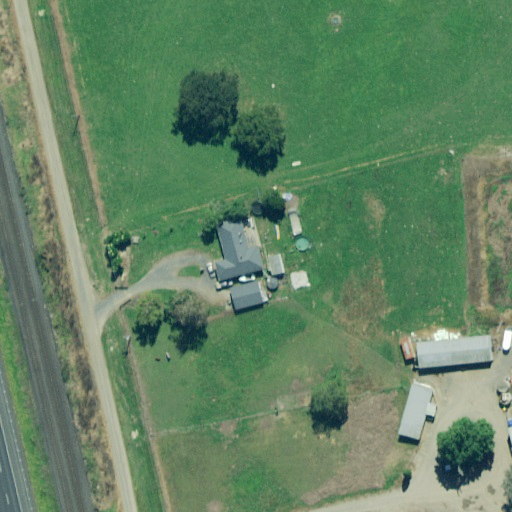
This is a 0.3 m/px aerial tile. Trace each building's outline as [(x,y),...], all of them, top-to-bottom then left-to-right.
[(246,233),(243,218),(218,225),(227,259),(216,262),(221,281),(266,269),(255,230),(246,233)] [(285,273),(280,255),(269,258),(274,276),(285,273)] [(232,290),(237,310),(269,301),(266,289),(262,290),(260,283),(232,290)] [(492,361),(489,337),(418,344),(421,368),(492,361)] [(511,386),(511,381),(497,383),(500,408),(511,406),(511,386)] [(433,390),(413,384),(400,434),(420,440),(427,415),(435,417),(438,406),(430,404),(433,390)]
